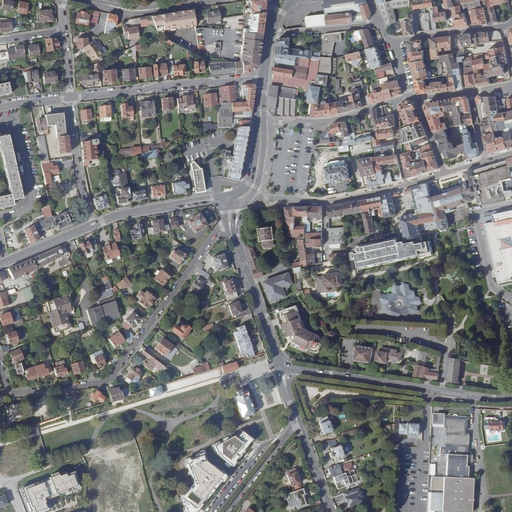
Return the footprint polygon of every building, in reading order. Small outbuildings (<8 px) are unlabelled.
[(13,0),(2,0),(1,8),(11,11),(13,0)] [(251,14),(264,12),(265,1),(264,0),(249,0),(251,8),(249,9),(248,8),(244,8),(243,9),(244,15),(251,14)] [(366,3),(367,2),(366,0),(324,0),(326,14),(327,25),(369,20),(371,14),(368,4),(367,4),(366,3)] [(413,4),(411,4),(411,6),(412,15),(416,14),(415,12),(414,9),(425,8),(424,0),(423,1),(421,1),(420,0),(417,0),(418,1),(414,2),(413,2),(413,4)] [(444,0),(445,3),(446,8),(452,7),(453,7),(452,0),(444,0)] [(485,0),(461,0),(463,5),(465,14),(468,26),(469,25),(474,25),(470,11),(483,8),(487,7),(485,0)] [(28,3),(19,1),(17,11),(26,13),(28,3)] [(378,5),(386,26),(396,23),(396,19),(393,9),(393,7),(391,1),(388,2),(378,5)] [(446,8),(445,3),(442,3),(442,4),(443,9),(439,9),(438,5),(434,5),(434,7),(434,10),(435,12),(436,22),(447,21),(447,20),(447,19),(446,8)] [(218,5),(214,6),(215,11),(206,12),(208,22),(220,21),(220,19),(218,5)] [(460,6),(453,7),(452,7),(454,15),(455,27),(455,28),(456,29),(469,27),(469,25),(468,26),(465,14),(461,14),(460,6)] [(492,22),(498,22),(494,7),(489,9),(492,22)] [(487,24),(483,8),(470,11),(474,25),(480,24),(480,25),(487,24)] [(52,20),(51,9),(38,10),(40,21),(52,20)] [(155,25),(159,35),(166,38),(164,29),(177,27),(196,25),(193,9),(151,16),(155,25)] [(99,11),(93,10),(91,18),(90,24),(96,25),(99,11)] [(75,22),(90,25),(90,24),(91,18),(88,18),(89,14),(86,13),(86,12),(80,11),(80,12),(77,12),(75,22)] [(243,30),(243,31),(262,33),(264,12),(251,14),(250,19),(249,19),(248,28),(244,28),(243,30)] [(116,15),(108,13),(104,33),(115,26),(117,17),(116,15)] [(307,27),(327,25),(326,14),(308,16),(308,17),(307,17),(306,18),(306,19),(306,22),(307,27)] [(414,32),(419,31),(416,14),(412,15),(407,16),(407,17),(408,21),(402,22),(405,35),(415,35),(414,32)] [(151,16),(140,17),(141,22),(147,21),(148,25),(155,25),(151,16)] [(12,30),(10,21),(0,22),(0,29),(0,31),(12,30)] [(128,26),(123,27),(125,35),(129,35),(129,39),(140,38),(138,27),(128,28),(128,26)] [(221,42),(222,43),(221,48),(219,61),(234,62),(241,62),(242,55),(241,54),(243,31),(223,29),(221,42)] [(361,29),(348,31),(350,43),(363,39),(364,39),(361,29)] [(368,29),(361,29),(364,39),(363,39),(367,49),(367,50),(374,47),(368,29)] [(234,62),(235,73),(251,72),(258,65),(262,33),(243,31),(241,54),(242,55),(241,62),(234,62)] [(492,42),(502,40),(500,33),(497,31),(488,32),(490,42),(492,42)] [(343,40),(342,32),(340,32),(339,32),(325,34),(321,53),(321,57),(332,57),(335,41),(343,40)] [(473,45),(472,34),(460,35),(461,39),(462,39),(463,46),(465,46),(465,47),(469,47),(469,45),(473,45)] [(77,38),(78,50),(83,47),(88,44),(87,37),(84,38),(84,36),(81,37),(81,38),(77,38)] [(290,48),(291,37),(278,39),(276,52),(289,55),(290,48)] [(451,40),(451,37),(437,38),(438,48),(442,48),(443,48),(445,48),(449,47),(451,47),(451,40)] [(47,51),(57,49),(55,39),(46,41),(47,51)] [(464,51),(463,46),(462,39),(461,39),(458,39),(458,40),(459,40),(460,49),(455,49),(454,40),(451,40),(451,47),(452,52),(453,52),(453,53),(454,52),(454,53),(464,51)] [(88,44),(83,47),(88,54),(89,53),(94,60),(103,54),(100,50),(102,48),(98,42),(96,44),(94,40),(88,44)] [(421,45),(421,40),(408,42),(408,46),(409,53),(419,52),(419,49),(422,49),(421,45)] [(25,56),(24,45),(15,47),(15,51),(14,51),(14,49),(8,50),(10,60),(17,59),(17,58),(25,56)] [(38,45),(28,46),(30,57),(40,55),(38,45)] [(367,50),(367,49),(366,50),(367,52),(370,63),(381,59),(377,46),(374,47),(367,50)] [(505,54),(504,47),(489,50),(490,54),(491,58),(505,54)] [(308,50),(290,48),(289,55),(297,56),(302,57),(312,59),(313,51),(312,51),(308,50)] [(438,52),(438,48),(432,49),(433,59),(441,58),(440,56),(439,57),(439,54),(438,52)] [(321,57),(321,53),(313,51),(312,59),(320,60),(320,57),(321,57)] [(361,51),(351,54),(347,55),(348,62),(362,58),(362,56),(361,51)] [(419,52),(409,53),(410,62),(419,61),(424,60),(424,51),(422,51),(419,52)] [(464,51),(454,53),(454,54),(455,54),(456,63),(459,62),(459,63),(463,62),(464,62),(464,63),(466,63),(465,58),(464,51)] [(289,55),(276,52),(275,61),(295,65),(295,64),(297,56),(289,55)] [(455,54),(454,54),(452,54),(449,55),(440,56),(441,58),(441,62),(447,61),(448,67),(453,66),(459,66),(459,63),(459,62),(456,63),(455,54)] [(507,64),(505,54),(491,58),(492,63),(493,63),(494,66),(495,66),(497,76),(505,74),(502,65),(507,64)] [(316,80),(317,74),(320,60),(312,59),(302,57),(300,65),(297,64),(297,65),(295,65),(294,70),(293,77),(316,81),(316,80)] [(329,76),(332,57),(321,57),(320,57),(320,60),(317,74),(329,76)] [(483,60),(483,58),(476,60),(474,61),(475,66),(476,70),(478,70),(486,67),(485,65),(483,60)] [(383,65),(381,59),(370,63),(372,67),(372,68),(375,67),(383,65)] [(202,60),(194,61),(195,72),(200,72),(200,70),(204,70),(202,60)] [(419,61),(410,62),(416,81),(425,79),(429,78),(424,60),(419,61)] [(209,64),(210,76),(235,73),(234,62),(219,61),(208,61),(209,64)] [(166,63),(153,64),(154,76),(167,75),(166,63)] [(393,68),(391,63),(387,64),(383,65),(375,67),(376,70),(377,73),(384,71),(393,68)] [(489,78),(497,76),(495,66),(494,66),(493,63),(492,63),(485,65),(486,67),(488,75),(489,78)] [(169,67),(169,74),(174,74),(174,75),(185,73),(184,64),(173,65),(173,67),(169,67)] [(294,70),(275,66),(274,73),(293,77),(294,70)] [(454,70),(453,66),(448,67),(449,67),(450,74),(451,83),(449,83),(449,85),(448,85),(450,91),(457,89),(455,77),(454,78),(454,73),(454,70)] [(476,70),(475,66),(465,68),(466,76),(476,74),(476,70)] [(150,67),(139,68),(139,77),(151,76),(150,67)] [(134,68),(122,69),(123,80),(135,79),(134,68)] [(463,88),(460,68),(454,70),(454,73),(454,78),(455,77),(457,89),(463,88)] [(115,69),(103,70),(104,81),(116,80),(115,69)] [(23,73),(25,82),(38,80),(37,71),(23,73)] [(350,74),(351,82),(362,79),(361,71),(350,74)] [(386,77),(384,71),(377,73),(378,79),(386,77)] [(56,72),(43,74),(45,84),(57,82),(56,72)] [(315,86),(316,81),(293,77),(274,73),(272,84),(280,86),(300,89),(310,91),(321,92),(321,87),(315,86)] [(97,74),(89,74),(86,75),(81,75),(82,84),(98,82),(97,74)] [(468,88),(478,86),(476,75),(476,74),(466,76),(468,88)] [(478,86),(488,84),(486,77),(482,78),(482,76),(481,74),(479,74),(476,75),(478,86)] [(491,84),(489,78),(488,75),(482,76),(482,78),(486,77),(488,84),(491,84)] [(388,77),(386,77),(378,79),(379,86),(383,85),(389,83),(388,77)] [(425,79),(416,81),(418,91),(421,93),(427,93),(426,87),(425,79)] [(0,95),(22,90),(20,80),(2,84),(2,82),(0,82),(0,95)] [(399,87),(397,81),(389,83),(383,85),(384,90),(384,91),(391,89),(400,87),(399,87)] [(426,87),(427,93),(450,91),(448,85),(447,85),(443,85),(443,83),(439,83),(439,82),(436,82),(436,83),(432,84),(433,86),(426,87)] [(236,102),(252,103),(255,87),(252,84),(238,86),(238,89),(238,91),(238,92),(236,102)] [(280,86),(272,84),(271,95),(297,100),(298,95),(295,95),(296,94),(279,90),(280,86)] [(231,86),(219,88),(219,102),(230,102),(231,86)] [(391,89),(393,97),(402,95),(400,87),(391,89)] [(358,89),(353,90),(354,95),(355,99),(358,109),(363,107),(361,98),(359,89),(358,89)] [(375,93),(378,102),(393,97),(391,89),(384,91),(383,91),(381,92),(375,93)] [(320,97),(321,92),(310,91),(308,101),(319,102),(320,100),(320,97)] [(369,95),(372,104),(378,102),(375,93),(373,93),(369,95)] [(215,94),(203,95),(204,106),(216,105),(215,94)] [(297,100),(271,95),(268,109),(269,109),(274,115),(297,116),(297,100)] [(177,99),(178,107),(178,110),(181,109),(181,107),(183,106),(183,107),(184,107),(184,109),(195,108),(195,104),(193,104),(192,96),(188,96),(183,96),(183,98),(177,99)] [(499,114),(496,97),(495,97),(485,96),(486,103),(488,116),(488,117),(499,115),(499,114)] [(466,97),(453,99),(455,103),(457,103),(457,106),(461,105),(464,105),(465,107),(466,113),(471,112),(469,99),(466,97)] [(172,98),(162,99),(163,111),(173,110),(172,98)] [(348,112),(358,109),(355,99),(351,100),(345,102),(345,100),(337,102),(340,114),(348,112)] [(455,103),(453,99),(445,100),(447,112),(454,111),(456,126),(463,124),(461,113),(459,113),(457,106),(457,103),(455,103)] [(153,101),(140,103),(141,117),(154,116),(153,101)] [(319,102),(308,101),(308,103),(309,103),(309,104),(313,104),(311,117),(318,117),(319,105),(319,102)] [(323,105),(319,105),(318,117),(333,115),(330,103),(327,104),(327,102),(324,101),(322,102),(323,105)] [(399,107),(399,110),(407,108),(407,106),(415,103),(414,103),(411,101),(401,104),(399,107)] [(444,111),(441,101),(427,103),(425,107),(429,116),(443,111),(444,111)] [(237,127),(248,127),(252,103),(236,102),(230,102),(219,102),(218,122),(218,128),(221,127),(231,127),(237,127)] [(333,115),(340,114),(337,102),(330,103),(333,115)] [(407,108),(399,110),(399,113),(402,112),(403,115),(404,118),(406,117),(407,119),(405,120),(408,128),(422,122),(420,117),(417,118),(414,109),(417,109),(415,103),(407,106),(407,108)] [(127,108),(127,106),(127,104),(121,105),(122,118),(132,117),(131,107),(129,107),(127,108)] [(373,140),(374,146),(382,144),(382,142),(380,143),(380,139),(393,137),(393,136),(394,135),(392,127),(395,127),(394,115),(390,116),(387,116),(385,117),(384,113),(386,113),(385,109),(386,108),(385,105),(371,110),(371,113),(373,121),(374,122),(375,130),(377,129),(379,139),(377,139),(377,134),(374,135),(374,134),(355,137),(356,143),(373,140)] [(109,106),(99,107),(100,118),(104,118),(111,117),(109,106)] [(90,109),(81,110),(82,119),(87,119),(87,120),(91,120),(91,119),(90,109)] [(443,111),(429,116),(434,132),(446,129),(447,129),(448,127),(446,127),(445,123),(442,125),(439,118),(444,116),(443,113),(443,111)] [(511,111),(510,112),(505,112),(507,121),(499,122),(496,122),(499,130),(503,129),(503,130),(509,128),(511,126),(511,111)] [(475,133),(471,112),(466,113),(465,113),(461,113),(463,124),(465,135),(470,134),(474,132),(474,134),(475,133)] [(507,121),(505,112),(499,114),(499,115),(488,117),(489,121),(489,122),(490,122),(490,124),(491,123),(496,122),(499,122),(507,121)] [(55,126),(56,137),(57,137),(65,136),(62,113),(45,115),(45,119),(47,127),(55,126)] [(38,131),(47,129),(47,127),(45,119),(36,121),(38,131)] [(337,142),(337,146),(339,146),(348,145),(356,143),(355,137),(354,132),(348,134),(348,131),(347,125),(346,121),(340,123),(340,122),(339,122),(341,132),(343,139),(343,141),(341,142),(337,142)] [(210,124),(200,125),(201,133),(218,128),(218,122),(210,124)] [(333,124),(332,125),(333,134),(341,132),(339,122),(333,124)] [(422,122),(408,128),(400,130),(401,137),(401,144),(406,143),(410,142),(413,141),(414,141),(427,136),(422,122)] [(0,145),(11,195),(0,197),(0,207),(13,205),(12,200),(22,198),(8,136),(10,136),(8,126),(0,127),(0,145)] [(228,179),(239,181),(248,127),(237,127),(230,165),(221,160),(219,169),(229,173),(228,179)] [(322,138),(322,142),(331,142),(328,128),(322,135),(322,137),(322,138)] [(450,166),(471,158),(465,138),(456,141),(458,147),(454,148),(452,142),(450,143),(446,129),(434,132),(446,164),(450,166)] [(503,129),(499,130),(494,132),(494,134),(488,135),(484,136),(487,152),(490,154),(499,151),(496,138),(495,136),(502,134),(502,132),(504,132),(504,131),(503,130),(503,129)] [(480,154),(475,133),(474,134),(474,132),(470,134),(465,135),(465,136),(465,138),(471,158),(471,159),(478,157),(480,154)] [(43,135),(36,137),(41,161),(48,160),(43,135)] [(67,136),(65,136),(57,137),(59,154),(69,152),(67,136)] [(428,141),(427,136),(414,141),(415,145),(416,145),(428,141)] [(499,151),(508,148),(505,136),(496,138),(499,151)] [(89,160),(97,159),(95,140),(92,140),(81,142),(83,162),(89,160)] [(375,146),(376,151),(379,151),(384,150),(394,148),(394,142),(393,142),(390,142),(388,143),(386,143),(383,144),(382,144),(374,146),(375,146)] [(432,151),(430,145),(422,147),(422,148),(421,148),(423,154),(433,151),(432,151)] [(337,146),(326,147),(326,150),(326,151),(327,154),(340,153),(339,152),(339,146),(337,146)] [(131,149),(131,156),(141,153),(141,147),(131,148),(131,149)] [(395,155),(394,148),(384,150),(385,154),(386,157),(395,155)] [(423,154),(421,148),(418,150),(414,151),(415,154),(415,155),(420,154),(420,156),(422,157),(424,157),(423,154)] [(149,151),(141,153),(142,160),(151,158),(150,151),(149,151)] [(439,169),(433,151),(423,154),(424,157),(425,160),(429,172),(439,169)] [(409,152),(402,154),(403,162),(410,161),(413,160),(413,158),(412,155),(415,155),(415,154),(412,154),(411,152),(409,152)] [(373,157),(379,185),(393,182),(391,175),(386,177),(385,173),(383,174),(381,164),(384,164),(384,165),(398,162),(396,155),(395,155),(386,157),(385,154),(381,155),(382,156),(380,156),(377,156),(373,157)] [(369,187),(379,185),(373,157),(358,160),(362,177),(366,176),(369,177),(368,178),(367,178),(369,187)] [(420,175),(429,172),(425,160),(417,163),(420,175)] [(410,161),(403,162),(408,178),(414,176),(411,165),(411,162),(410,161)] [(411,165),(414,176),(420,175),(417,163),(416,162),(415,162),(414,163),(414,164),(411,165)] [(478,184),(482,201),(483,205),(509,200),(511,199),(511,190),(506,191),(504,185),(504,182),(511,180),(511,174),(511,173),(511,172),(509,162),(473,173),(476,184),(478,184)] [(51,163),(42,165),(46,184),(51,183),(52,174),(58,173),(57,166),(52,167),(51,163)] [(350,179),(348,164),(325,168),(327,182),(334,181),(334,182),(343,181),(343,180),(350,179)] [(202,169),(191,171),(194,188),(196,188),(197,193),(206,191),(202,169)] [(464,203),(465,205),(465,206),(468,205),(467,202),(472,201),(470,197),(474,196),(476,195),(478,203),(482,201),(478,184),(476,184),(473,173),(472,170),(468,171),(465,172),(468,183),(465,184),(466,187),(455,190),(440,194),(445,210),(464,203)] [(127,184),(125,173),(119,174),(121,187),(127,185),(127,184)] [(185,189),(188,189),(188,184),(185,184),(184,181),(181,182),(180,179),(179,178),(177,179),(176,180),(176,183),(173,183),(174,194),(186,192),(185,189)] [(399,239),(390,241),(392,250),(369,253),(369,257),(358,258),(361,268),(407,258),(408,264),(434,258),(433,256),(445,253),(439,228),(440,229),(441,230),(442,230),(444,230),(446,230),(447,229),(448,229),(448,228),(449,227),(449,226),(449,225),(449,224),(446,213),(445,210),(440,194),(430,197),(427,183),(405,189),(406,193),(410,192),(414,195),(418,213),(400,217),(405,241),(399,242),(399,239)] [(127,184),(127,185),(128,188),(130,198),(130,200),(130,202),(145,199),(144,191),(132,193),(131,188),(129,189),(128,184),(127,184)] [(152,198),(165,196),(163,185),(150,187),(152,198)] [(130,198),(128,188),(119,190),(120,193),(115,193),(118,205),(128,203),(127,201),(127,198),(130,198)] [(399,191),(381,196),(385,217),(396,215),(393,200),(396,195),(400,194),(399,191)] [(105,195),(94,199),(97,209),(108,206),(105,195)] [(385,217),(381,196),(362,200),(364,211),(367,211),(368,213),(365,213),(365,216),(365,218),(365,219),(372,218),(373,218),(372,216),(376,215),(375,209),(380,208),(381,217),(385,217)] [(364,211),(362,200),(342,204),(345,215),(364,211)] [(445,210),(446,213),(451,212),(451,210),(465,205),(464,203),(445,210)] [(345,215),(342,204),(329,206),(329,218),(345,215)] [(310,206),(294,207),(295,215),(305,216),(305,222),(311,222),(311,221),(312,217),(310,206)] [(322,206),(310,206),(312,217),(317,217),(318,219),(322,219),(323,219),(322,206)] [(294,207),(285,207),(289,234),(290,234),(290,236),(301,235),(300,232),(294,233),(295,226),(295,222),(295,215),(294,207)] [(511,208),(494,212),(495,222),(486,224),(496,268),(491,269),(493,278),(498,276),(511,272),(511,208)] [(54,218),(55,221),(54,221),(53,221),(52,221),(52,222),(51,223),(51,224),(52,225),(52,226),(53,226),(54,226),(55,226),(56,226),(56,225),(57,225),(59,229),(73,223),(68,211),(54,218)] [(198,214),(187,221),(195,233),(206,226),(198,214)] [(176,218),(169,219),(171,229),(178,228),(177,221),(176,221),(176,218)] [(367,233),(368,233),(376,232),(372,218),(365,219),(367,233)] [(36,222),(39,230),(47,226),(44,220),(43,219),(36,222)] [(162,219),(157,220),(159,232),(169,230),(168,225),(163,226),(162,219)] [(159,232),(157,220),(152,221),(152,227),(150,228),(148,228),(149,234),(159,232)] [(136,230),(130,231),(130,234),(131,234),(132,239),(143,237),(142,232),(143,231),(143,227),(141,227),(141,224),(135,225),(136,230)] [(24,230),(30,244),(40,239),(33,226),(24,230)] [(265,247),(273,246),(274,244),(273,239),(275,239),(274,226),(259,228),(261,241),(262,241),(263,246),(265,247)] [(345,229),(330,229),(330,244),(340,243),(345,243),(345,229)] [(301,261),(294,263),(294,267),(302,266),(308,265),(307,257),(306,250),(306,247),(305,239),(299,240),(301,261)] [(309,239),(305,239),(306,247),(323,246),(323,239),(311,239),(311,243),(309,243),(309,239)] [(76,247),(77,249),(80,255),(83,253),(84,254),(89,252),(92,251),(93,252),(98,250),(95,240),(89,243),(88,241),(79,245),(80,245),(76,247)] [(369,246),(369,253),(392,250),(390,241),(369,246)] [(115,243),(102,249),(107,260),(111,258),(113,262),(117,260),(115,256),(119,255),(115,243)] [(31,258),(36,269),(63,255),(64,256),(68,254),(64,246),(63,247),(62,245),(31,258)] [(177,268),(189,251),(181,245),(176,252),(173,251),(169,257),(173,260),(171,264),(177,268)] [(253,245),(246,248),(257,279),(265,277),(261,267),(260,267),(253,245)] [(356,248),(358,258),(369,257),(369,253),(369,246),(356,248)] [(155,262),(160,258),(156,253),(151,257),(153,260),(155,262)] [(323,261),(323,253),(307,257),(308,265),(315,264),(315,262),(323,261)] [(223,254),(212,258),(217,271),(228,267),(223,254)] [(29,272),(36,269),(31,258),(7,269),(13,280),(23,275),(23,277),(30,274),(29,272)] [(200,274),(207,278),(209,275),(197,267),(195,270),(200,274)] [(160,270),(153,279),(162,286),(169,277),(160,270)] [(328,286),(343,284),(341,273),(324,274),(324,276),(317,277),(318,290),(321,289),(324,291),(329,291),(328,286)] [(213,286),(215,283),(207,278),(200,274),(198,276),(205,281),(213,286)] [(112,289),(107,275),(102,277),(104,282),(107,290),(112,289)] [(290,275),(265,284),(272,304),(277,302),(277,303),(279,303),(285,301),(285,299),(290,297),(289,294),(291,294),(291,292),(291,291),(291,290),(291,288),(291,286),(293,285),(290,275)] [(203,284),(205,281),(198,276),(189,289),(196,294),(197,292),(198,293),(204,285),(203,284)] [(130,283),(125,278),(117,284),(120,289),(124,286),(125,287),(130,283)] [(229,299),(238,296),(234,287),(233,283),(231,279),(223,282),(229,299)] [(381,297),(382,302),(387,304),(388,309),(393,311),(394,315),(398,317),(402,314),(407,315),(411,312),(415,314),(419,310),(418,305),(416,305),(414,297),(416,295),(415,290),(411,289),(409,284),(405,282),(401,285),(396,284),(392,287),(393,292),(390,295),(385,294),(381,297)] [(23,289),(26,303),(35,301),(31,287),(23,289)] [(100,299),(114,294),(113,293),(112,289),(107,290),(98,294),(100,299)] [(4,292),(0,292),(0,307),(8,305),(4,292)] [(154,299),(145,292),(143,294),(140,292),(136,296),(140,299),(138,302),(146,309),(154,299)] [(70,296),(47,302),(48,306),(50,313),(53,321),(51,322),(54,329),(55,334),(60,333),(66,331),(71,329),(69,324),(67,317),(71,316),(70,313),(75,311),(70,296)] [(100,306),(87,310),(92,326),(97,324),(120,317),(114,297),(99,302),(100,306)] [(251,313),(249,309),(242,311),(238,301),(228,304),(232,315),(235,314),(237,318),(243,316),(251,313)] [(296,306),(282,311),(286,322),(282,323),(284,330),(287,329),(289,335),(291,334),(293,340),(295,340),(292,345),(299,348),(300,345),(307,348),(310,350),(310,349),(313,351),(315,348),(318,349),(321,344),(320,343),(316,341),(319,336),(319,335),(303,327),(301,320),(296,306)] [(11,323),(12,326),(23,323),(19,309),(0,315),(0,317),(2,325),(11,323)] [(286,322),(282,311),(276,313),(284,337),(289,335),(287,329),(284,330),(282,323),(286,322)] [(125,324),(123,326),(125,332),(131,326),(132,327),(139,319),(132,312),(124,320),(125,321),(124,322),(125,324)] [(190,329),(179,320),(171,330),(183,339),(190,329)] [(234,332),(236,340),(247,336),(243,325),(237,327),(238,331),(234,332)] [(15,331),(7,334),(10,344),(19,341),(15,331)] [(328,337),(328,338),(328,339),(329,339),(330,340),(331,341),(333,341),(334,341),(335,340),(336,339),(337,338),(337,337),(337,336),(337,335),(337,334),(336,333),(335,332),(334,332),(333,331),(332,331),(330,332),(329,333),(328,334),(328,335),(328,336),(328,337)] [(118,332),(108,339),(115,348),(124,341),(118,332)] [(289,335),(284,337),(286,342),(292,345),(295,340),(293,340),(291,334),(289,335)] [(247,336),(236,340),(239,348),(244,347),(245,350),(251,348),(247,336)] [(165,356),(172,346),(162,338),(155,349),(165,356)] [(354,360),(371,363),(373,347),(356,345),(354,360)] [(177,350),(172,346),(165,356),(170,359),(177,350)] [(10,353),(15,365),(20,363),(22,362),(21,360),(23,359),(21,354),(25,352),(24,348),(10,353)] [(156,356),(145,348),(140,356),(145,360),(142,365),(150,371),(154,366),(161,371),(164,367),(154,359),(156,356)] [(378,351),(376,361),(386,362),(387,358),(400,360),(401,353),(396,352),(397,350),(383,348),(382,352),(378,351)] [(418,360),(418,361),(425,362),(428,352),(422,351),(422,350),(421,350),(418,360)] [(101,355),(94,358),(98,367),(105,364),(101,355)] [(450,358),(449,381),(459,382),(461,360),(461,359),(450,358)] [(240,360),(224,365),(221,366),(223,373),(225,373),(243,367),(240,360)] [(82,361),(71,365),(74,374),(85,371),(82,361)] [(421,377),(424,366),(425,362),(418,361),(418,362),(414,376),(421,377)] [(203,372),(210,370),(207,362),(201,364),(202,366),(203,372)] [(20,363),(15,365),(17,374),(21,373),(23,373),(20,363)] [(35,367),(38,377),(49,374),(47,368),(44,369),(43,364),(35,367)] [(54,368),(57,377),(67,374),(67,373),(65,365),(54,368)] [(421,377),(428,378),(430,368),(424,366),(421,377)] [(24,376),(26,382),(28,381),(28,380),(38,377),(35,367),(27,369),(29,374),(26,374),(26,375),(24,376)] [(135,369),(133,368),(130,372),(124,380),(130,384),(132,382),(135,384),(139,379),(138,378),(141,374),(139,373),(140,371),(139,370),(136,368),(135,369)] [(114,389),(108,390),(110,398),(109,401),(111,401),(111,402),(124,398),(124,397),(120,391),(119,392),(117,385),(114,389)] [(159,386),(146,390),(149,398),(162,394),(159,386)] [(128,388),(120,391),(124,397),(130,395),(128,388)] [(103,403),(109,402),(104,398),(100,394),(100,393),(96,390),(94,393),(93,392),(91,395),(92,396),(90,398),(94,401),(96,398),(101,402),(103,403)] [(232,396),(230,397),(231,402),(238,420),(242,419),(253,414),(246,397),(243,392),(239,393),(237,391),(231,392),(232,396)] [(21,415),(19,404),(6,406),(8,417),(9,417),(9,422),(14,421),(14,418),(19,417),(18,415),(21,415)] [(129,416),(130,423),(140,420),(138,414),(129,416)] [(447,477),(444,477),(432,477),(431,490),(443,490),(443,493),(443,511),(456,511),(472,511),(474,479),(468,478),(469,463),(473,463),(473,456),(469,456),(470,434),(466,434),(464,433),(464,428),(466,428),(467,428),(467,417),(443,417),(443,427),(445,427),(445,447),(440,447),(441,454),(447,455),(447,477)] [(323,435),(333,432),(329,421),(328,422),(327,418),(319,421),(320,425),(319,425),(323,435)] [(498,420),(495,420),(490,420),(490,422),(490,429),(490,430),(504,430),(504,421),(498,420)] [(393,428),(393,434),(406,435),(418,436),(419,424),(406,423),(406,424),(393,424),(393,428)] [(342,433),(343,438),(361,433),(360,428),(342,433)] [(239,429),(212,445),(216,454),(232,467),(252,439),(239,429)] [(335,461),(344,457),(340,445),(331,448),(332,452),(329,453),(331,458),(334,457),(335,461)] [(185,511),(196,511),(199,511),(228,478),(203,460),(202,450),(185,459),(193,484),(180,498),(185,511)] [(113,511),(131,511),(133,453),(115,453),(114,485),(103,485),(102,502),(114,502),(113,511)] [(98,475),(97,456),(89,457),(90,475),(98,475)] [(343,466),(345,473),(353,470),(355,470),(352,462),(343,466)] [(73,469),(21,489),(29,511),(45,511),(48,511),(45,501),(80,487),(73,469)] [(286,472),(293,492),(302,489),(300,483),(301,483),(296,472),(295,469),(286,472)] [(345,473),(333,478),(337,489),(339,488),(339,489),(347,486),(347,485),(357,482),(353,470),(345,473)] [(360,488),(345,493),(347,497),(345,498),(347,503),(348,502),(350,507),(364,502),(362,497),(364,497),(360,488)] [(305,496),(303,490),(285,495),(290,509),(294,508),(295,511),(308,507),(305,500),(304,501),(303,497),(305,496)] [(443,511),(443,493),(432,493),(431,511),(443,511)]
